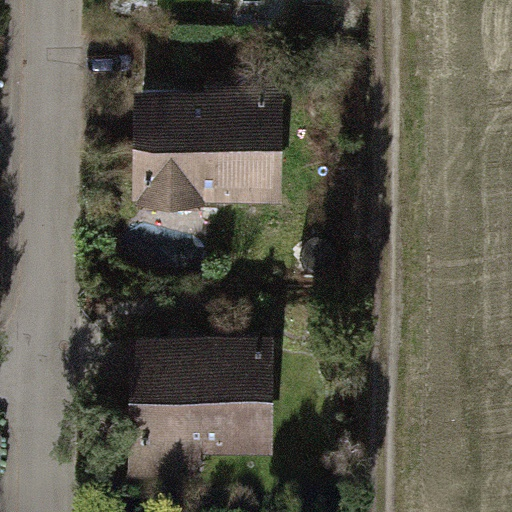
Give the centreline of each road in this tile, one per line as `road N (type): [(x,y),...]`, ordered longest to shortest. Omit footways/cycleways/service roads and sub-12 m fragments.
road 1 (track): [(375,511),(385,0)]
road 2 (residential): [(46,371),(54,0)]
road 3 (residential): [(47,511),(46,371)]
